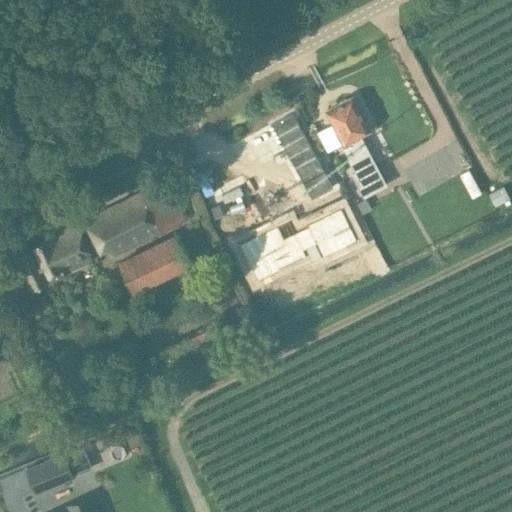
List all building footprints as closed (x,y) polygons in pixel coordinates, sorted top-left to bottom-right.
[(335,130),(342,143),(357,171),(352,174),(363,195),(385,184),(360,134),(368,129),(351,96),(327,109),(337,129),(335,130)] [(160,233),(160,231),(185,218),(166,179),(141,191),(136,192),(93,213),(94,221),(86,226),(100,253),(108,250),(113,255),(160,233)] [(290,219),(240,243),(257,279),(308,255),(305,249),(317,244),(323,255),(358,238),(342,206),(307,222),(308,225),(296,231),(290,219)] [(72,225),(13,254),(30,289),(89,261),(72,225)] [(120,257),(135,290),(195,263),(180,230),(120,257)] [(321,282),(328,297),(343,289),(336,275),(321,282)] [(307,306),(326,298),(318,278),(299,286),(307,306)] [(160,349),(168,365),(171,371),(229,343),(218,320),(160,349)] [(64,454),(27,469),(36,491),(73,475),(64,454)]
